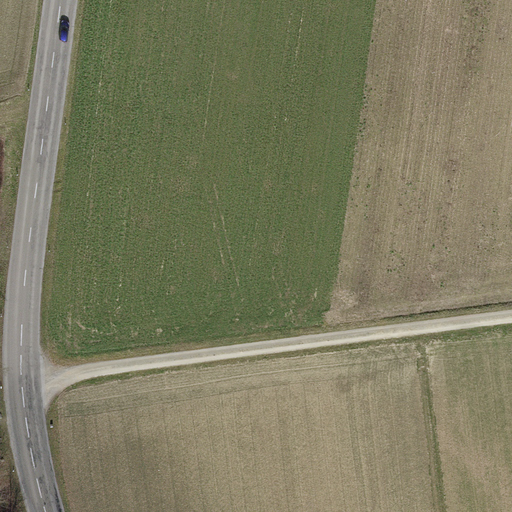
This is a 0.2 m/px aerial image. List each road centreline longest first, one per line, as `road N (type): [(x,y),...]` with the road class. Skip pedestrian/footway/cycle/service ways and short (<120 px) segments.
road 1 (tertiary): [(62,0),(22,300),(22,382),(47,511)]
road 2 (track): [(22,382),(511,317)]
